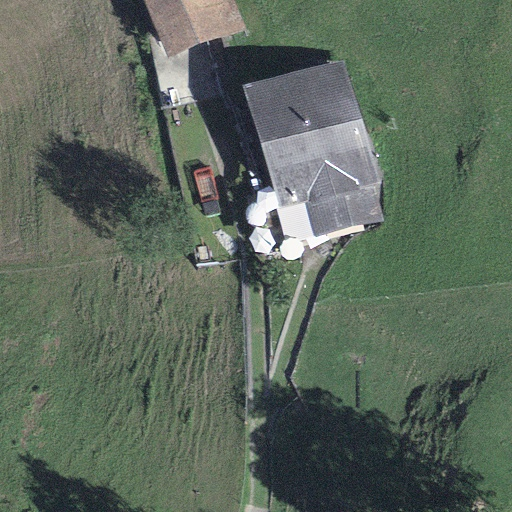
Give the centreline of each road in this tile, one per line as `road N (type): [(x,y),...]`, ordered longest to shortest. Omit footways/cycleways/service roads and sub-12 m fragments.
road 1 (track): [(201,72),(252,221),(262,445),(255,511)]
road 2 (track): [(317,265),(262,445)]
